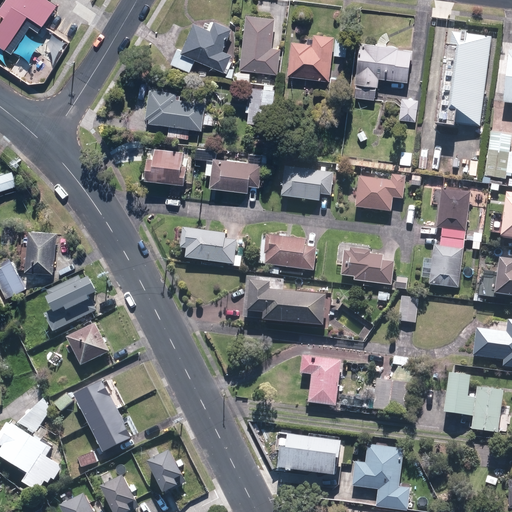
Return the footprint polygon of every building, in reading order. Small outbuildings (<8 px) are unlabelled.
[(0,15),(5,19),(0,26),(0,47),(12,56),(30,28),(39,34),(44,27),(57,7),(48,1),(47,0),(6,0),(0,10),(0,15)] [(245,15),(238,70),(278,75),(281,49),(270,48),(274,18),(245,15)] [(176,49),(169,65),(190,73),(195,62),(224,74),(231,55),(222,51),(231,29),(210,20),(206,29),(193,24),(181,51),(176,49)] [(443,46),(432,127),(453,130),(454,123),(480,127),(492,38),(451,33),(449,47),(443,46)] [(290,41),(286,77),(329,82),(334,37),(308,34),(306,43),(290,41)] [(359,42),(352,97),(375,100),(378,79),(407,82),(411,49),(359,42)] [(511,52),(507,52),(500,105),(511,106),(511,52)] [(251,88),(246,123),(270,126),(274,91),(251,88)] [(144,123),(201,132),(206,104),(179,100),(180,94),(149,90),(144,123)] [(401,98),(398,120),(415,122),(418,100),(401,98)] [(363,127),(354,134),(361,145),(371,138),(363,127)] [(511,135),(489,132),(483,177),(506,180),(507,174),(511,174),(511,153),(510,153),(511,135)] [(146,146),(141,180),(183,185),(187,152),(146,146)] [(411,154),(400,153),(400,168),(411,168),(411,154)] [(262,164),(212,158),(209,188),(249,193),(249,187),(259,188),(262,164)] [(333,173),(284,167),(280,197),(320,203),(321,196),(330,197),(333,173)] [(12,171),(0,174),(0,192),(18,186),(12,171)] [(358,178),(354,208),(391,213),(393,199),(403,201),(406,177),(392,175),(391,182),(358,178)] [(434,246),(429,286),(458,289),(470,193),(441,189),(436,230),(442,230),(440,246),(434,246)] [(511,193),(504,193),(498,238),(511,239),(511,193)] [(226,234),(182,229),(180,250),(185,251),(184,260),(234,266),(237,241),(226,240),(226,234)] [(29,230),(24,271),(53,274),(57,233),(29,230)] [(482,234),(473,234),(472,251),(482,251),(482,234)] [(306,241),(265,236),(262,266),(314,272),(317,249),(305,248),(306,241)] [(353,281),(392,286),(395,262),(382,261),(383,256),(370,254),(371,251),(344,248),(340,277),(354,278),(353,281)] [(0,262),(2,267),(0,267),(0,284),(6,298),(25,289),(10,258),(0,262)] [(511,261),(497,260),(492,296),(511,298),(511,261)] [(44,316),(53,334),(97,311),(91,299),(97,295),(86,272),(43,294),(52,312),(44,316)] [(262,322),(324,327),(326,296),(268,291),(269,284),(249,282),(246,313),(262,314),(262,322)] [(390,292),(377,291),(376,303),(389,304),(390,292)] [(400,296),(398,322),(415,324),(418,298),(400,296)] [(501,367),(511,368),(511,320),(507,319),(505,333),(475,329),(472,357),(502,360),(501,367)] [(95,324),(66,338),(80,367),(110,353),(95,324)] [(342,360),(302,356),(299,374),(311,376),(308,404),(336,407),(342,360)] [(393,357),(392,366),(410,368),(412,359),(393,357)] [(469,377),(447,374),(443,414),(472,417),(471,430),(498,433),(503,391),(476,388),(475,398),(467,397),(469,377)] [(376,379),(372,410),(405,414),(409,383),(376,379)] [(73,395),(87,424),(118,410),(103,380),(73,395)] [(38,393),(22,404),(27,412),(43,400),(38,393)] [(67,394),(54,404),(61,412),(73,402),(67,394)] [(102,454),(132,439),(118,410),(87,424),(102,454)] [(53,448),(8,422),(0,435),(0,445),(2,446),(0,449),(0,459),(27,475),(22,483),(35,491),(38,486),(47,491),(61,467),(47,459),(53,448)] [(340,439),(275,432),(273,452),(278,452),(276,471),(336,477),(340,439)] [(375,508),(407,511),(410,487),(400,486),(405,449),(367,445),(365,463),(354,462),(351,487),(378,490),(375,508)] [(169,450),(145,462),(163,496),(186,485),(169,450)] [(94,451),(77,457),(81,468),(98,463),(94,451)] [(125,476),(100,488),(111,511),(132,511),(140,508),(125,476)] [(93,511),(85,494),(60,506),(62,511),(93,511)]
